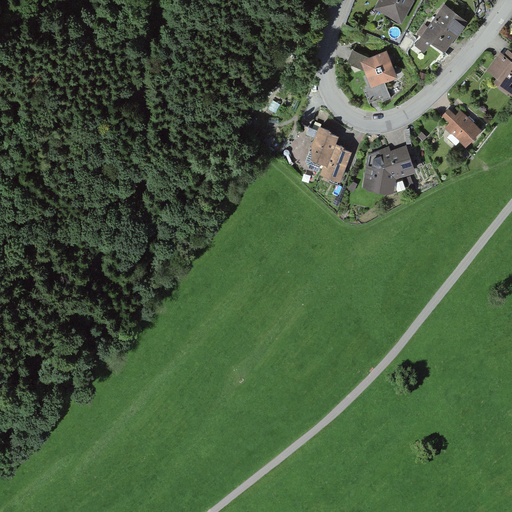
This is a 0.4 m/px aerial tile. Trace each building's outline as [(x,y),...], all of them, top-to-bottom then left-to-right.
[(378,0),(371,15),(399,28),(412,5),(413,0),(378,0)] [(422,58),(429,49),(443,58),(453,42),(455,44),(468,26),(442,8),(412,51),(422,58)] [(361,76),(369,92),(360,95),(368,110),(379,105),(381,109),(388,105),(381,89),(395,82),(384,56),(367,63),(350,56),(345,69),(361,76)] [(507,107),(511,100),(511,61),(506,57),(504,61),(499,57),(483,77),(494,85),(490,90),(499,97),(497,100),(507,107)] [(465,154),(480,136),(458,117),(454,122),(446,115),(439,123),(446,129),(441,134),(449,141),(446,144),(454,151),(457,147),(465,154)] [(333,149),(337,141),(328,137),(329,135),(317,131),(310,149),(310,166),(321,170),(318,180),(338,188),(349,158),(340,154),(341,152),(333,149)] [(360,195),(390,198),(394,185),(414,177),(404,151),(389,158),(387,152),(376,157),(378,161),(370,164),(369,173),(363,172),(360,195)]
